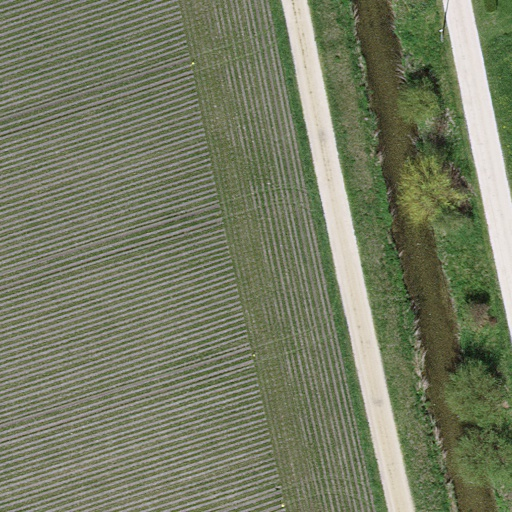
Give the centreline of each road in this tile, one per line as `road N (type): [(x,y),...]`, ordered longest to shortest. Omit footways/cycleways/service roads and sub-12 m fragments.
road 1 (unclassified): [(305,0),(407,511)]
road 2 (residential): [(511,259),(458,0)]
